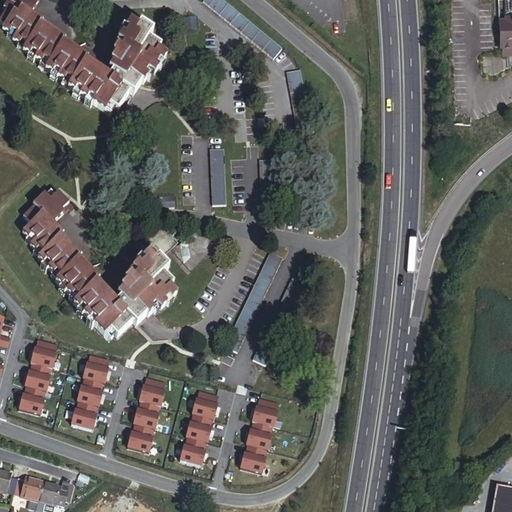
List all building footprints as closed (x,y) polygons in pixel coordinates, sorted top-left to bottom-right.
[(5,0),(5,1),(7,2),(3,8),(6,11),(0,19),(0,24),(4,27),(2,30),(14,38),(12,41),(24,49),(22,52),(47,68),(45,71),(69,87),(67,91),(103,114),(108,109),(116,114),(128,96),(133,89),(130,88),(134,82),(140,86),(142,87),(150,75),(153,77),(165,58),(157,53),(159,49),(147,42),(151,35),(138,28),(135,32),(128,27),(124,34),(127,36),(124,42),(120,40),(116,47),(122,50),(119,56),(116,54),(112,61),(114,63),(122,67),(114,79),(112,78),(109,83),(85,69),(86,66),(61,51),(63,47),(38,32),(40,29),(24,20),(21,18),(29,5),(26,4),(27,0),(5,0)] [(24,20),(35,0),(27,0),(26,4),(29,5),(21,18),(24,20)] [(282,50),(220,0),(204,0),(202,3),(272,61),(282,50)] [(511,1),(496,1),(496,21),(492,21),(492,51),(511,51),(511,1)] [(511,57),(484,57),(484,71),(511,71),(511,57)] [(114,79),(122,67),(114,63),(111,69),(115,72),(112,78),(114,79)] [(314,133),(307,92),(304,93),(300,72),(286,74),(298,136),(314,133)] [(132,98),(140,86),(134,82),(130,88),(133,89),(128,96),(132,98)] [(225,207),(223,150),(208,151),(211,207),(225,207)] [(275,217),(272,161),(258,162),(261,218),(275,217)] [(79,260),(59,239),(62,237),(56,231),(54,233),(46,225),(45,226),(42,223),(46,221),(51,226),(59,219),(56,216),(59,214),(62,216),(67,212),(69,214),(73,210),(57,195),(49,203),(43,196),(32,206),(33,208),(22,218),(30,226),(22,234),(32,244),(29,247),(39,257),(37,260),(57,281),(54,283),(75,304),(72,307),(103,338),(108,333),(115,340),(131,325),(136,320),(134,317),(139,313),(145,318),(146,319),(151,314),(149,311),(154,307),(159,312),(164,306),(162,304),(167,299),(169,302),(175,296),(168,289),(171,286),(162,275),(167,270),(157,260),(174,244),(158,227),(136,247),(146,257),(141,262),(144,265),(139,270),(136,267),(131,273),(136,278),(131,283),(128,280),(123,285),(125,287),(130,293),(120,304),(118,302),(114,307),(94,287),(97,284),(76,263),(79,260)] [(236,353),(282,259),(269,253),(223,347),(236,353)] [(264,367),(313,266),(300,260),(251,360),(264,367)] [(120,304),(130,293),(125,287),(119,293),(123,297),(118,302),(120,304)] [(145,318),(139,313),(134,317),(136,320),(131,325),(134,328),(145,318)] [(0,348),(7,350),(9,341),(0,338),(0,319),(0,318),(0,348)] [(55,348),(37,343),(35,351),(33,351),(29,366),(31,366),(49,371),(51,371),(55,357),(53,357),(55,348)] [(106,363),(88,359),(86,367),(85,367),(81,382),(82,382),(100,387),(102,387),(106,373),(104,372),(106,363)] [(27,374),(23,389),(25,389),(44,394),(45,395),(49,379),(47,379),(49,371),(31,366),(29,374),(27,374)] [(142,390),(141,389),(137,404),(138,405),(157,409),(158,410),(162,395),(161,394),(163,386),(144,381),(142,390)] [(79,390),(75,405),(76,405),(95,410),(96,410),(100,395),(98,395),(100,387),(82,382),(80,390),(79,390)] [(44,394),(25,389),(23,398),(21,397),(17,413),(39,418),(43,403),(41,402),(44,394)] [(195,403),(193,403),(189,418),(191,418),(209,423),(211,423),(215,408),(213,408),(215,400),(197,395),(195,403)] [(255,409),(254,409),(250,424),(271,430),(275,414),(274,414),(276,406),(257,401),(255,409)] [(95,410),(76,405),(74,413),(73,413),(69,428),(90,434),(94,418),(93,418),(95,410)] [(157,409),(138,405),(136,413),(135,412),(131,427),(152,433),(156,418),(155,417),(157,409)] [(189,426),(187,426),(183,441),(185,441),(204,446),(205,446),(209,431),(207,431),(209,423),(191,418),(189,426)] [(270,430),(251,425),(249,433),(248,432),(244,448),(245,448),(264,453),(265,453),(269,438),(268,438),(270,430)] [(151,432),(132,428),(130,436),(129,435),(125,451),(146,456),(150,441),(149,440),(151,432)] [(204,446),(185,441),(183,449),(181,449),(177,464),(199,470),(203,454),(201,454),(204,446)] [(264,453),(245,448),(243,456),(242,456),(238,472),(259,477),(263,462),(262,461),(264,453)] [(14,496),(18,482),(11,480),(12,476),(0,473),(0,493),(7,496),(8,494),(14,496)] [(34,511),(36,511),(43,484),(25,480),(24,483),(18,482),(14,496),(21,498),(21,500),(31,502),(29,510),(34,511)] [(64,509),(68,494),(60,492),(61,489),(43,484),(36,511),(54,511),(55,510),(57,507),(64,509)] [(68,494),(70,487),(62,485),(61,489),(60,492),(68,494)] [(511,511),(511,496),(487,492),(484,511),(511,511)]
